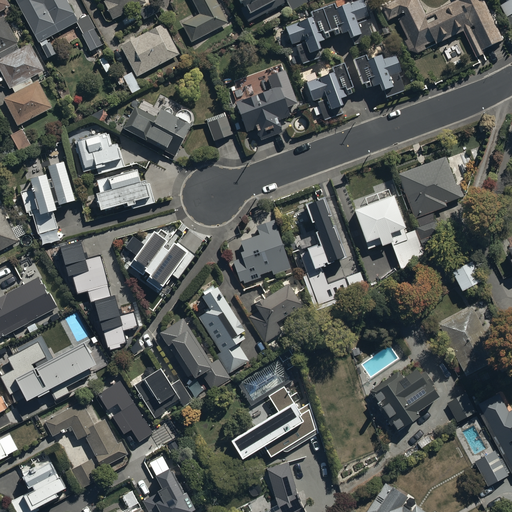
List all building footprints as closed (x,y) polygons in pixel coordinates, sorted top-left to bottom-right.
[(0,0),(0,9),(10,4),(8,0),(0,0)] [(76,20),(78,19),(67,0),(16,0),(48,57),(57,53),(50,40),(48,41),(46,37),(77,21),(76,20)] [(103,0),(112,18),(145,2),(143,0),(103,0)] [(192,0),(199,13),(180,23),(190,41),(228,22),(216,0),(192,0)] [(241,0),(246,10),(242,12),(247,22),(287,1),(292,10),(309,1),(308,0),(241,0)] [(296,44),(302,64),(321,57),(318,48),(320,47),(317,40),(329,36),(327,30),(334,28),(336,33),(339,32),(337,27),(339,26),(341,32),(348,29),(350,37),(351,37),(354,44),(372,38),(367,21),(357,24),(356,21),(367,17),(362,0),(335,9),(333,3),(311,11),(312,16),(297,21),(298,23),(286,27),(292,45),(296,44)] [(397,13),(409,37),(405,39),(410,49),(418,51),(465,29),(477,56),(484,53),(482,48),(503,39),(484,0),(456,0),(426,14),(419,0),(397,0),(383,7),(388,17),(397,13)] [(500,6),(510,23),(511,22),(511,0),(509,0),(510,0),(500,6)] [(76,20),(77,21),(83,33),(82,34),(91,51),(104,43),(88,14),(78,19),(76,20)] [(0,16),(0,55),(1,58),(19,48),(16,43),(18,42),(4,15),(0,16)] [(121,45),(136,75),(180,53),(164,22),(151,29),(152,31),(141,37),(140,35),(121,45)] [(19,48),(1,58),(0,58),(0,68),(10,87),(12,86),(15,92),(33,83),(30,77),(45,69),(31,41),(19,48)] [(353,60),(361,84),(364,82),(366,89),(378,85),(381,92),(383,92),(385,99),(404,93),(398,76),(401,75),(396,58),(383,63),(381,58),(366,62),(364,56),(353,60)] [(307,83),(314,102),(318,101),(325,121),(343,115),(340,106),(343,105),(340,97),(352,93),(350,87),(352,86),(344,62),(332,66),(334,72),(319,77),(319,79),(307,83)] [(132,71),(116,79),(124,96),(140,87),(132,71)] [(33,83),(15,92),(4,98),(18,125),(53,107),(39,80),(33,83)] [(235,100),(247,130),(256,127),(260,139),(283,131),(278,118),(290,114),(287,106),(291,104),(282,80),(271,84),(272,86),(235,100)] [(125,128),(147,139),(149,136),(170,147),(167,152),(177,158),(192,123),(193,123),(193,122),(194,121),(194,120),(194,119),(194,118),(194,117),(194,116),(193,115),(193,114),(192,114),(192,113),(191,113),(191,112),(190,112),(190,111),(189,111),(188,111),(187,111),(186,110),(185,111),(184,111),(183,111),(182,111),(182,112),(181,112),(181,113),(180,113),(180,114),(179,114),(179,115),(178,116),(175,114),(175,113),(175,112),(175,111),(175,110),(174,110),(174,109),(173,109),(172,109),(172,108),(171,108),(170,108),(169,108),(169,109),(168,109),(168,110),(167,110),(159,106),(157,109),(144,102),(141,108),(136,105),(125,128)] [(206,118),(214,140),(232,133),(224,111),(206,118)] [(83,169),(97,166),(98,172),(124,165),(117,140),(111,142),(108,131),(75,139),(83,169)] [(445,155),(397,173),(413,217),(446,205),(445,201),(463,194),(458,182),(456,183),(445,155)] [(58,228),(53,209),(62,207),(61,202),(75,199),(64,160),(48,164),(52,177),(49,178),(47,173),(31,178),(34,188),(21,192),(27,212),(29,211),(30,216),(34,214),(39,233),(58,228)] [(96,192),(100,208),(125,202),(126,206),(133,204),(134,208),(154,203),(149,184),(147,185),(146,179),(140,180),(137,169),(107,177),(108,178),(96,181),(99,191),(96,192)] [(392,195),(353,208),(367,248),(380,243),(380,245),(389,242),(398,268),(423,259),(413,230),(403,233),(401,227),(403,226),(392,195)] [(329,215),(323,197),(303,204),(310,222),(313,221),(316,231),(314,231),(319,244),(316,245),(316,243),(304,247),(306,250),(299,252),(317,303),(347,292),(343,279),(326,285),(319,265),(322,264),(321,262),(326,261),(327,263),(332,261),(331,259),(338,257),(339,258),(344,256),(333,224),(330,225),(327,216),(329,215)] [(0,249),(18,240),(2,208),(0,209),(0,249)] [(233,261),(240,280),(243,278),(244,282),(261,276),(260,272),(272,268),(274,273),(291,267),(274,219),(257,225),(259,232),(240,239),(244,249),(240,250),(242,257),(233,261)] [(432,220),(415,226),(420,240),(437,234),(432,220)] [(147,281),(161,291),(172,276),(178,280),(195,256),(174,241),(168,250),(163,246),(167,239),(165,238),(168,234),(161,229),(158,233),(153,230),(143,244),(133,237),(126,247),(127,248),(119,258),(143,275),(146,271),(151,275),(147,281)] [(189,232),(181,242),(195,252),(203,241),(189,232)] [(68,277),(72,276),(77,293),(87,291),(90,302),(95,301),(108,351),(126,347),(122,331),(138,326),(135,312),(121,316),(115,296),(111,297),(100,256),(86,259),(81,241),(60,246),(68,277)] [(471,259),(451,268),(461,288),(480,279),(471,259)] [(0,341),(1,341),(0,339),(0,335),(58,307),(42,275),(0,295),(0,341)] [(248,316),(265,342),(282,330),(276,320),(302,304),(288,281),(254,302),(258,310),(248,316)] [(221,352),(218,354),(229,374),(250,362),(238,341),(245,337),(241,330),(244,329),(218,285),(202,294),(211,309),(200,316),(220,351),(221,352)] [(439,322),(465,373),(497,357),(472,306),(439,322)] [(187,375),(191,372),(193,375),(201,371),(212,389),(230,378),(217,358),(211,362),(183,317),(160,331),(187,375)] [(55,400),(70,393),(67,387),(92,374),(89,369),(96,365),(84,342),(53,358),(41,336),(18,348),(20,351),(7,358),(13,370),(0,377),(10,395),(20,390),(27,403),(50,391),(55,400)] [(286,345),(233,378),(250,404),(292,377),(285,368),(292,363),(287,357),(291,354),(286,345)] [(134,382),(156,418),(166,411),(164,407),(178,398),(184,407),(193,401),(180,379),(171,384),(160,365),(144,375),(144,376),(134,382)] [(398,372),(368,392),(395,432),(418,416),(415,412),(437,397),(431,387),(433,386),(424,373),(420,376),(415,369),(401,378),(398,372)] [(120,380),(98,394),(108,410),(117,404),(122,411),(112,417),(124,435),(131,430),(139,443),(154,433),(120,380)] [(278,412),(231,440),(243,460),(265,446),(271,457),(283,449),(286,453),(318,433),(309,403),(299,410),(284,386),(268,396),(278,412)] [(466,392),(447,402),(458,423),(477,413),(466,392)] [(476,405),(511,471),(511,407),(508,410),(499,392),(476,405)] [(82,400),(44,420),(52,434),(71,424),(78,439),(85,435),(101,466),(128,452),(121,440),(117,442),(104,416),(93,422),(82,400)] [(0,460),(8,456),(0,441),(0,460)] [(496,449),(475,460),(488,485),(509,474),(496,449)] [(33,486),(10,499),(17,511),(24,511),(58,493),(56,489),(65,484),(59,473),(57,474),(48,458),(21,473),(28,485),(32,483),(33,486)] [(92,458),(70,469),(79,488),(101,476),(92,458)] [(306,511),(298,496),(288,460),(267,467),(279,505),(266,511),(306,511)] [(189,511),(196,508),(186,489),(183,491),(169,465),(152,474),(159,488),(137,500),(140,507),(130,511),(113,511),(110,511),(189,511)] [(427,511),(415,503),(410,509),(402,503),(407,495),(393,485),(392,486),(386,482),(365,511),(427,511)]
